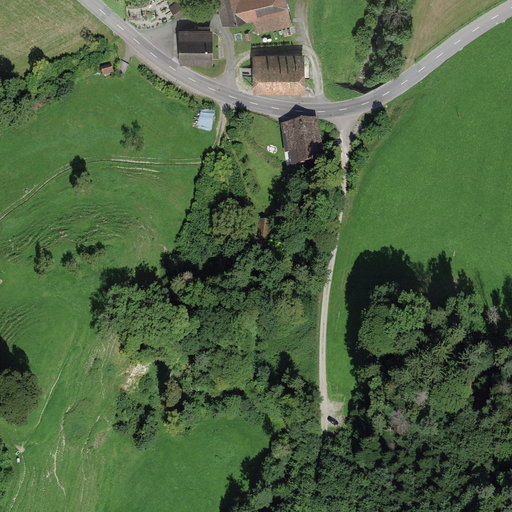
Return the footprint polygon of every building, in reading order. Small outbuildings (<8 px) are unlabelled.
[(223,0),(229,25),(256,19),(259,33),(296,25),(293,11),(297,10),(294,0),(223,0)] [(218,27),(187,29),(189,63),(220,61),(218,27)] [(310,54),(259,56),(261,93),(312,91),(310,54)] [(129,66),(122,62),(116,72),(124,76),(129,66)] [(113,72),(111,66),(102,69),(104,75),(113,72)] [(200,127),(213,128),(213,113),(201,113),(200,127)] [(319,122),(282,126),(287,167),(324,163),(319,122)] [(277,218),(255,216),(251,253),(273,255),(277,218)]
